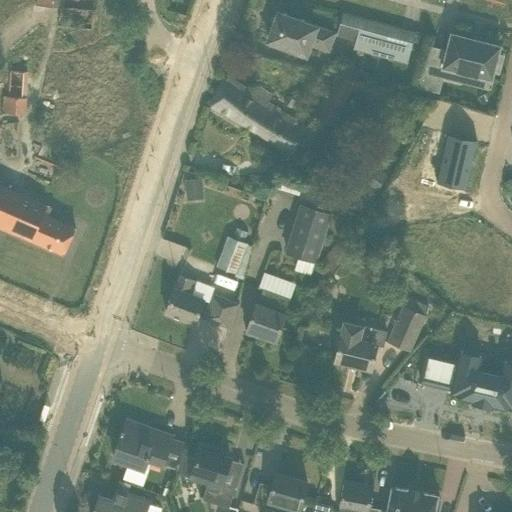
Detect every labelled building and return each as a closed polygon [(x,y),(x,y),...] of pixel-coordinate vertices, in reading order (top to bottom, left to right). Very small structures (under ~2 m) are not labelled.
[(328,50),(334,34),(279,13),(269,41),(306,55),(310,43),(328,50)] [(344,14),(338,36),(356,41),(354,48),(407,63),(415,33),(344,14)] [(431,47),(417,87),(437,92),(441,76),(461,81),(463,72),(491,79),(493,71),(499,73),(504,55),(498,54),(500,46),(452,34),(447,51),(431,47)] [(28,97),(25,97),(27,73),(10,72),(9,96),(4,95),(3,112),(27,114),(28,97)] [(335,74),(313,117),(333,127),(352,90),(372,100),(404,107),(407,93),(408,93),(357,80),(335,74)] [(207,107),(302,162),(317,133),(268,102),(272,96),(259,87),(254,94),(226,75),(207,107)] [(447,133),(436,182),(465,189),(477,140),(447,133)] [(339,189),(369,213),(377,203),(371,198),(377,190),(388,176),(375,166),(364,180),(353,185),(347,180),(339,189)] [(187,197),(204,196),(203,177),(186,177),(187,197)] [(300,203),(286,251),(314,259),(332,199),(304,179),(297,203),(300,203)] [(52,207),(0,184),(0,226),(64,254),(76,228),(48,215),(52,207)] [(402,198),(384,200),(387,222),(426,217),(423,195),(402,198)] [(227,237),(217,266),(237,274),(248,245),(227,237)] [(331,272),(346,254),(334,242),(319,259),(331,272)] [(197,280),(192,279),(181,274),(166,313),(195,324),(204,299),(191,295),(197,280)] [(291,299),(263,289),(258,304),(257,304),(247,331),(276,341),(286,314),(285,314),(291,299)] [(230,328),(240,303),(213,293),(203,318),(230,328)] [(410,349),(429,305),(410,296),(405,306),(390,340),(410,349)] [(336,350),(338,350),(336,360),(372,369),(377,345),(384,346),(387,331),(364,326),(364,327),(345,323),(341,337),(340,336),(338,337),(337,339),(336,340),(335,342),(335,343),(335,345),(335,347),(336,348),(336,350)] [(428,353),(421,381),(425,382),(453,388),(452,392),(461,394),(461,396),(474,399),(474,402),(493,406),(493,404),(507,407),(507,405),(511,406),(511,362),(506,361),(502,375),(479,370),(482,356),(462,351),(459,361),(428,353)] [(163,464),(166,455),(173,436),(127,420),(124,429),(122,428),(121,433),(123,434),(114,458),(144,468),(147,458),(163,464)] [(197,458),(184,454),(178,473),(209,483),(204,500),(229,507),(236,486),(223,482),(231,458),(200,448),(197,458)] [(255,504),(273,509),(284,511),(298,511),(299,511),(307,482),(276,473),(274,482),(262,479),(255,504)] [(373,485),(345,480),(338,511),(368,511),(369,507),(373,485)] [(437,511),(440,497),(438,497),(438,494),(392,485),(387,511),(369,507),(368,511),(437,511)] [(144,511),(148,500),(118,489),(113,501),(100,496),(94,511),(144,511)] [(331,511),(333,505),(315,502),(312,511),(331,511)]
